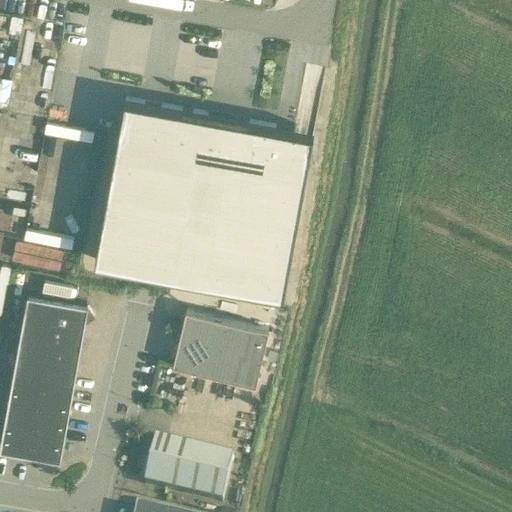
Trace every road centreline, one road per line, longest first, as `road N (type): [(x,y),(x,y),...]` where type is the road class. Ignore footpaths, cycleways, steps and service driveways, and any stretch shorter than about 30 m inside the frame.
road 1 (unclassified): [(114,0),(316,35),(321,0)]
road 2 (unclassified): [(94,511),(137,322)]
